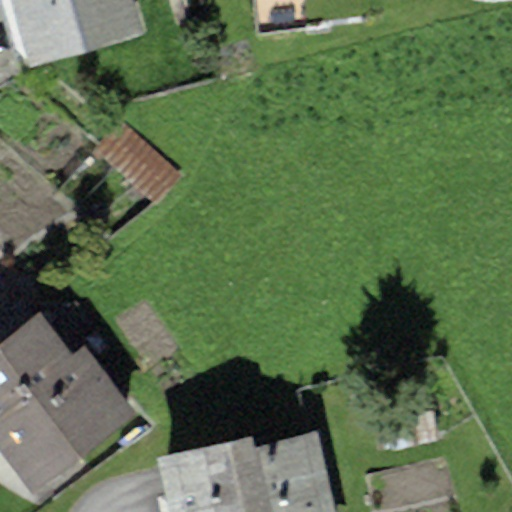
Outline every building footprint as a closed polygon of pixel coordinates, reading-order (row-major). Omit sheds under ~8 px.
[(144,38),(133,0),(8,0),(29,70),(144,38)] [(180,172),(121,120),(96,148),(154,200),(180,172)] [(0,342),(36,315),(25,300),(0,318),(0,342)] [(0,451),(31,492),(135,414),(85,346),(73,355),(41,312),(36,315),(0,342),(0,451)] [(157,461),(169,511),(334,511),(316,433),(256,447),(254,438),(157,461)]
